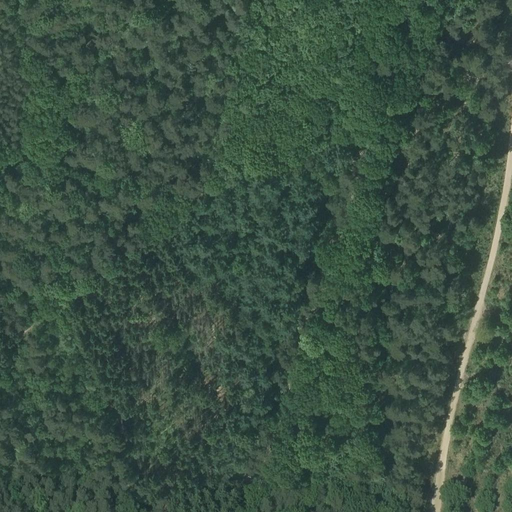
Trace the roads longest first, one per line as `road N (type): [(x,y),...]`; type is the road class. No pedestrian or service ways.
road 1 (track): [(414,0),(259,477)]
road 2 (track): [(511,69),(215,173)]
road 3 (track): [(159,511),(57,301)]
road 4 (track): [(160,216),(0,351)]
road 5 (track): [(241,0),(215,173)]
road 6 (track): [(87,0),(89,52),(52,156)]
road 7 (track): [(193,184),(52,156)]
